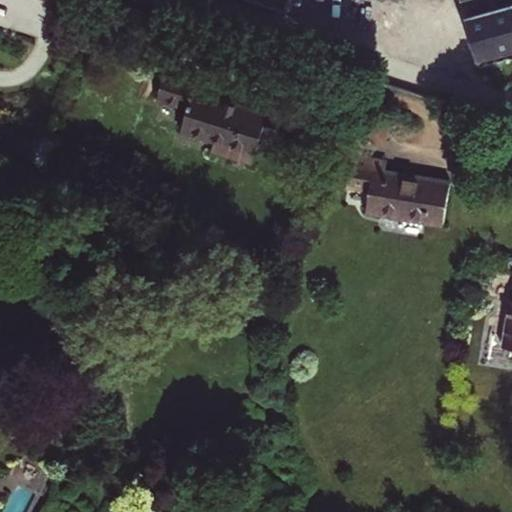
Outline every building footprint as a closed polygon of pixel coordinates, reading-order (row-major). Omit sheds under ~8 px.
[(511,45),(511,0),(509,0),(467,11),(479,55),(511,45)] [(156,23),(123,13),(117,31),(151,42),(156,23)] [(189,109),(184,131),(217,141),(215,150),(255,162),(263,133),(282,138),(289,114),(269,109),(269,111),(196,88),(199,80),(167,71),(159,99),(189,109)] [(395,134),(381,116),(365,127),(378,146),(395,134)] [(398,160),(368,154),(361,188),(372,190),(368,213),(446,226),(454,179),(397,169),(398,160)] [(490,160),(458,154),(454,179),(486,184),(490,160)]
